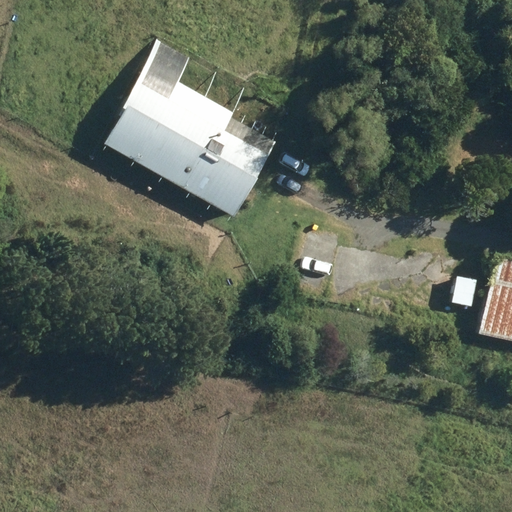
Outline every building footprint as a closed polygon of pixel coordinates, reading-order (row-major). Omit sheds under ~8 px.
[(96,143),(226,216),(268,141),(224,117),(226,112),(171,81),(185,56),(154,39),(96,143)] [(456,165),(458,138),(440,137),(439,164),(456,165)] [(316,235),(300,230),(281,297),(298,301),(316,235)] [(511,261),(487,256),(471,334),(511,342),(511,261)] [(449,276),(445,302),(464,305),(469,280),(449,276)]
